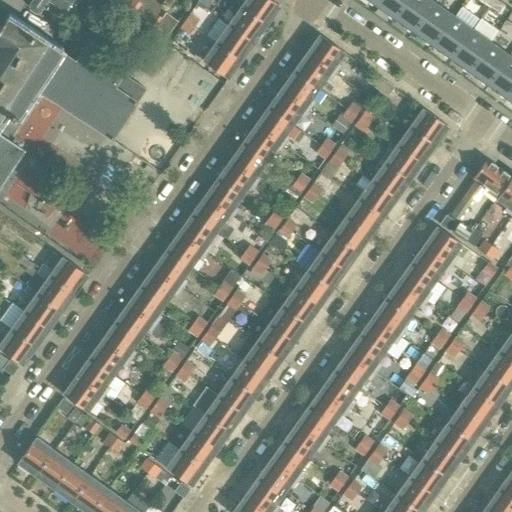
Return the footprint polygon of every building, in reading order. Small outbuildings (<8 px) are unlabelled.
[(42,5),(66,21),(79,0),(32,0),(30,4),(31,7),(36,10),(39,9),(42,5)] [(124,5),(131,10),(137,1),(135,0),(111,0),(122,7),(124,5)] [(131,10),(150,23),(156,14),(162,6),(153,0),(138,0),(137,1),(131,10)] [(270,0),(246,0),(241,8),(266,26),(280,7),(270,0)] [(380,0),(376,6),(395,20),(408,0),(380,0)] [(408,0),(395,20),(413,33),(435,3),(430,0),(408,0)] [(496,0),(491,0),(488,6),(498,12),(503,4),(496,0)] [(413,33),(432,46),(453,16),(435,3),(413,33)] [(241,8),(228,25),(254,43),(266,26),(241,8)] [(156,14),(150,23),(168,36),(178,22),(166,13),(162,18),(156,14)] [(189,13),(184,20),(194,27),(199,20),(189,13)] [(0,188),(25,150),(10,140),(25,117),(20,114),(36,90),(113,140),(146,89),(109,65),(87,50),(84,48),(83,50),(77,59),(76,61),(61,51),(62,50),(21,24),(7,15),(0,25),(0,188)] [(432,46),(450,59),(472,29),(453,16),(432,46)] [(194,27),(184,20),(179,28),(189,35),(194,27)] [(501,29),(510,34),(511,31),(511,24),(506,21),(501,29)] [(228,25),(216,43),(241,61),(254,43),(228,25)] [(450,59),(469,73),(490,42),(472,29),(450,59)] [(319,35),(306,53),(334,73),(339,66),(336,64),(344,53),(319,35)] [(135,66),(152,77),(169,51),(153,40),(135,66)] [(469,73),(488,86),(509,56),(490,42),(469,73)] [(241,61),(216,43),(203,61),(228,79),(241,61)] [(306,53),(293,71),(303,79),(318,89),(326,78),(329,81),(334,73),(306,53)] [(488,86),(506,99),(511,90),(511,57),(509,56),(488,86)] [(293,71),(281,89),(309,109),(314,102),(310,100),(318,89),(303,79),(293,71)] [(374,74),(373,74),(367,82),(375,88),(380,82),(380,78),(374,74)] [(383,85),(379,91),(387,96),(393,88),(387,83),(384,84),(383,84),(383,85)] [(281,89),(267,107),(293,125),(300,114),(303,116),(309,109),(281,89)] [(351,102),(346,109),(355,116),(369,97),(361,92),(353,102),(356,104),(355,105),(351,102)] [(267,107),(255,125),(283,145),(288,138),(285,135),(293,125),(267,107)] [(332,126),(333,127),(343,134),(350,123),(355,116),(346,109),(341,116),(339,115),(332,126)] [(422,109),(410,126),(435,144),(448,127),(422,109)] [(364,111),(359,118),(368,125),(373,118),(364,111)] [(368,125),(359,118),(354,125),(363,132),(368,125)] [(245,138),(242,143),(267,161),(275,150),(278,153),(283,145),(255,125),(245,138)] [(410,126),(397,144),(422,163),(435,144),(410,126)] [(325,138),(320,145),(329,152),(335,145),(325,138)] [(386,151),(379,161),(408,183),(422,163),(397,144),(396,145),(391,141),(385,150),(386,151)] [(242,143),(229,161),(258,181),(263,174),(259,171),(267,161),(242,143)] [(329,152),(320,145),(315,152),(324,159),(329,152)] [(338,147),(333,154),(343,161),(348,154),(338,147)] [(343,161),(333,154),(328,161),(337,168),(343,161)] [(473,178),(498,196),(511,177),(487,159),(481,167),(480,167),(478,170),(479,170),(473,178)] [(229,161),(216,179),(241,197),(249,186),(252,188),(258,181),(229,161)] [(373,170),(376,172),(370,181),(397,199),(408,183),(379,161),(373,170)] [(300,173),(295,181),(304,187),(309,180),(300,173)] [(504,211),(511,216),(511,215),(511,176),(511,177),(498,196),(496,199),(507,207),(504,211)] [(216,179),(204,196),(233,216),(237,210),(234,207),(241,197),(216,179)] [(304,187),(295,181),(291,186),(290,188),(298,193),(299,194),(304,187)] [(351,193),(358,198),(384,217),(397,199),(370,181),(364,189),(357,185),(351,193)] [(474,181),(450,213),(459,220),(483,187),(474,181)] [(298,193),(290,188),(291,186),(287,183),(278,196),(290,205),(291,205),(294,202),(299,194),(298,193)] [(313,183),(308,189),(318,196),(323,189),(313,183)] [(318,196),(308,189),(303,197),(312,204),(318,196)] [(204,196),(191,214),(216,232),(223,222),(227,224),(233,216),(204,196)] [(358,198),(345,217),(370,235),(384,217),(358,198)] [(274,209),(269,216),(278,223),(284,216),(274,209)] [(191,214),(178,232),(206,253),(212,245),(208,243),(216,232),(191,214)] [(278,223),(269,216),(264,223),(274,230),(278,223)] [(446,216),(440,224),(448,230),(454,222),(446,216)] [(345,217),(333,233),(359,252),(370,235),(345,217)] [(287,218),(282,225),(291,232),(296,224),(287,218)] [(291,232),(282,225),(277,232),(277,233),(285,238),(286,239),(291,232)] [(454,232),(466,241),(471,233),(467,231),(463,228),(458,225),(454,232)] [(436,226),(423,244),(452,265),(456,258),(453,255),(461,245),(436,226)] [(471,233),(466,241),(475,246),(483,235),(474,229),(471,233)] [(178,232),(166,249),(191,267),(198,257),(201,260),(206,253),(178,232)] [(278,249),(285,238),(277,233),(270,243),(278,249)] [(333,233),(319,252),(345,271),(359,252),(333,233)] [(477,249),(484,254),(490,246),(483,241),(477,249)] [(310,243),(298,259),(308,266),(319,250),(310,243)] [(423,244),(411,262),(436,280),(443,270),(445,272),(450,265),(451,266),(452,265),(423,244)] [(248,245),(243,252),(253,259),(258,251),(248,245)] [(490,246),(484,254),(491,260),(497,251),(490,246)] [(152,268),(181,289),(187,281),(183,278),(190,268),(191,267),(166,249),(152,268)] [(253,259),(243,252),(239,259),(248,266),(253,259)] [(319,252),(307,269),(333,288),(345,271),(319,252)] [(261,254),(256,261),(266,268),(271,261),(261,254)] [(43,264),(39,270),(74,295),(88,275),(61,256),(51,270),(43,264)] [(266,268),(256,261),(249,272),(246,271),(241,278),(254,287),(259,280),(258,279),(266,268)] [(411,262),(397,280),(426,300),(431,294),(427,291),(436,280),(411,262)] [(482,270),(491,276),(497,269),(487,262),(482,270)] [(152,268),(139,286),(164,304),(172,294),(176,296),(181,289),(152,268)] [(307,269),(294,287),(320,306),(333,288),(307,269)] [(44,280),(34,293),(62,312),(74,295),(39,270),(36,274),(44,280)] [(230,270),(218,288),(227,294),(240,277),(230,270)] [(397,280),(385,298),(410,316),(417,306),(421,308),(426,300),(397,280)] [(127,303),(156,325),(162,317),(158,314),(164,304),(139,286),(129,300),(127,303)] [(31,297),(22,310),(24,312),(49,330),(62,312),(34,293),(26,287),(23,291),(31,297)] [(303,321),(307,324),(320,306),(303,294),(294,287),(288,296),(281,306),(303,321)] [(227,294),(218,288),(213,295),(222,302),(227,294)] [(235,290),(230,297),(240,304),(245,297),(235,290)] [(466,292),(461,299),(470,306),(475,299),(466,292)] [(240,304),(230,297),(225,304),(226,305),(220,314),(228,320),(234,311),(235,311),(240,304)] [(385,298),(372,317),(399,336),(400,337),(405,330),(402,327),(410,316),(385,298)] [(470,306),(461,299),(456,306),(466,312),(470,306)] [(480,301),(475,308),(484,315),(489,308),(480,301)] [(10,331),(35,349),(49,330),(24,312),(22,310),(13,304),(12,303),(0,319),(0,321),(11,329),(10,331)] [(127,303),(114,322),(139,339),(146,330),(150,332),(159,338),(164,331),(159,327),(156,325),(127,303)] [(281,306),(269,323),(295,341),(307,324),(281,306)] [(484,315),(475,308),(470,315),(479,322),(484,315)] [(197,316),(192,324),(201,331),(207,323),(197,316)] [(372,317),(359,334),(384,353),(392,341),(394,344),(399,336),(372,317)] [(114,322),(101,340),(129,360),(135,353),(132,350),(139,339),(114,322)] [(295,341),(269,323),(263,331),(256,342),(281,360),(295,341)] [(201,331),(192,324),(187,330),(196,337),(201,331)] [(210,326),(205,333),(214,340),(219,333),(210,326)] [(441,327),(435,335),(445,342),(450,334),(441,327)] [(35,349),(10,331),(0,344),(0,349),(23,366),(35,349)] [(214,340),(205,333),(200,340),(209,346),(214,340)] [(359,334),(346,352),(374,372),(379,365),(376,363),(384,353),(359,334)] [(498,351),(511,361),(511,334),(504,343),(497,339),(495,337),(489,346),(491,347),(498,352),(498,351)] [(430,343),(439,350),(439,349),(445,342),(435,335),(430,342),(430,343)] [(236,355),(243,360),(269,378),(281,360),(256,342),(248,337),(236,355)] [(454,337),(449,344),(458,351),(463,344),(454,337)] [(98,343),(88,358),(113,376),(121,365),(124,367),(129,360),(101,340),(98,343)] [(179,342),(167,360),(176,366),(181,359),(189,348),(179,342)] [(458,351),(449,344),(444,351),(453,358),(458,351)] [(511,361),(498,351),(498,352),(486,369),(511,388),(511,386),(511,361)] [(192,352),(179,369),(188,375),(201,358),(192,352)] [(374,372),(346,352),(333,370),(358,388),(366,377),(369,380),(374,372)] [(415,364),(410,371),(419,377),(425,370),(432,359),(423,352),(415,364)] [(0,373),(3,369),(9,361),(0,354),(0,373)] [(88,358),(75,375),(101,394),(104,396),(109,388),(106,386),(113,377),(113,376),(88,358)] [(176,366),(167,360),(161,367),(162,367),(155,377),(163,384),(176,366)] [(243,360),(230,378),(256,396),(269,378),(243,360)] [(18,367),(9,361),(3,369),(11,375),(12,375),(18,367)] [(436,363),(430,371),(437,375),(442,368),(436,363)] [(174,376),(183,383),(188,375),(179,369),(174,376)] [(486,369),(472,387),(498,406),(511,388),(486,369)] [(321,388),(348,408),(349,408),(354,401),(351,399),(358,388),(333,370),(321,388)] [(419,377),(410,371),(405,378),(414,384),(419,377)] [(428,373),(423,380),(433,387),(438,380),(428,373)] [(104,396),(101,394),(75,375),(62,394),(88,412),(96,401),(99,403),(104,396)] [(230,378),(217,395),(243,413),(256,396),(230,378)] [(433,387),(423,380),(418,387),(428,394),(433,387)] [(466,397),(460,405),(485,423),(498,406),(472,387),(472,388),(464,382),(458,391),(466,397)] [(167,386),(153,405),(163,412),(176,393),(167,386)] [(321,388),(308,406),(332,424),(340,413),(343,415),(348,408),(321,388)] [(146,389),(141,396),(150,403),(155,395),(146,389)] [(217,395),(205,413),(230,432),(243,413),(217,395)] [(136,403),(136,404),(145,410),(150,403),(141,396),(136,403)] [(72,405),(64,399),(58,408),(66,413),(72,405)] [(389,400),(384,407),(394,413),(399,406),(389,400)] [(163,412),(153,405),(149,411),(158,418),(163,412)] [(460,405),(447,423),(473,441),(485,423),(460,405)] [(308,406),(295,424),(323,444),(328,437),(325,434),(332,424),(308,406)] [(394,413),(384,407),(379,414),(389,420),(394,413)] [(74,408),(66,419),(73,424),(81,412),(74,408)] [(403,409),(398,416),(407,423),(412,416),(403,409)] [(137,420),(129,414),(127,413),(119,424),(121,424),(115,432),(124,438),(137,420)] [(141,424),(150,430),(151,431),(159,420),(149,413),(141,424)] [(204,413),(191,431),(217,449),(230,432),(205,413),(204,413)] [(407,423),(398,416),(393,423),(402,430),(407,423)] [(91,420),(84,429),(92,435),(99,425),(91,420)] [(141,423),(126,444),(135,451),(150,430),(141,424),(141,423)] [(447,423),(434,441),(460,460),(473,441),(447,423)] [(295,424),(282,442),(307,459),(315,449),(318,451),(323,444),(295,424)] [(394,437),(396,434),(390,429),(387,432),(394,437)] [(191,431),(179,449),(205,467),(217,449),(191,431)] [(103,442),(110,447),(117,438),(109,433),(103,442)] [(364,435),(359,442),(368,449),(373,442),(364,435)] [(17,463),(36,476),(54,451),(36,437),(17,463)] [(117,438),(110,447),(117,453),(122,447),(132,454),(135,451),(126,444),(117,438)] [(434,441),(421,459),(447,477),(460,460),(434,441)] [(205,467),(179,449),(168,442),(155,460),(191,486),(205,467)] [(282,442),(269,460),(297,480),(303,473),(299,470),(307,459),(282,442)] [(368,449),(359,442),(354,449),(363,456),(368,449)] [(378,444),(372,451),(382,458),(387,451),(378,444)] [(36,476),(53,489),(72,463),(54,451),(36,476)] [(360,470),(367,474),(373,478),(380,468),(376,465),(382,458),(372,451),(367,459),(368,459),(364,464),(360,470)] [(139,468),(147,473),(153,464),(146,458),(139,468)] [(421,460),(415,468),(409,476),(435,494),(447,477),(421,459),(421,460)] [(269,460),(256,478),(281,495),(289,485),(292,487),(297,480),(269,460)] [(53,489),(71,502),(89,476),(72,463),(53,489)] [(153,464),(147,473),(154,478),(160,469),(153,464)] [(338,471),(333,478),(342,484),(348,478),(338,471)] [(511,472),(510,471),(497,490),(511,500),(511,472)] [(71,502),(85,511),(91,511),(108,489),(89,476),(71,502)] [(409,476),(395,495),(418,511),(422,511),(435,494),(409,476)] [(256,478),(243,496),(265,511),(274,511),(277,509),(273,506),(281,495),(256,478)] [(342,484),(333,478),(328,485),(337,492),(342,484)] [(352,480),(347,487),(356,494),(361,487),(352,480)] [(174,491),(182,497),(183,497),(189,489),(180,483),(174,491)] [(347,487),(342,494),(351,501),(356,494),(347,487)] [(91,511),(117,511),(125,502),(108,489),(91,511)] [(485,506),(493,511),(511,511),(511,500),(497,490),(485,506)] [(418,511),(395,495),(383,511),(418,511)] [(265,511),(243,496),(231,511),(265,511)] [(320,497),(309,511),(322,511),(329,503),(320,497)] [(117,511),(139,511),(125,502),(117,511)]
